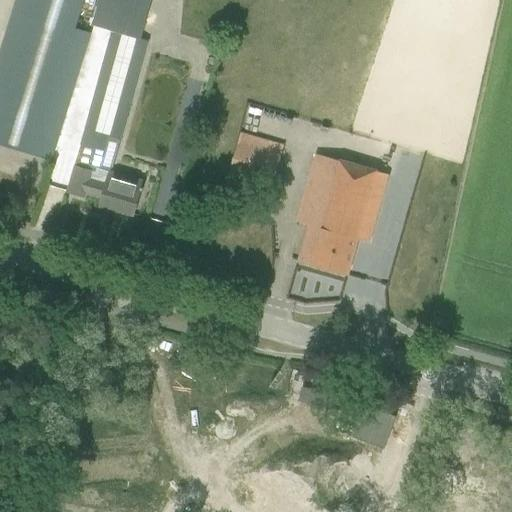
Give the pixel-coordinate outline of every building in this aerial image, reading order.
[(16,0),(0,52),(0,145),(49,161),(88,36),(75,32),(84,0),(16,0)] [(71,129),(70,132),(65,151),(113,164),(138,73),(148,41),(139,38),(149,0),(101,0),(94,27),(110,32),(82,132),(71,129)] [(258,139),(262,126),(242,122),(239,134),(258,139)] [(236,143),(227,174),(269,186),(279,156),(236,143)] [(317,155),(302,203),(297,223),(308,226),(298,261),(346,275),(356,240),(368,243),(387,175),(364,169),(317,155)] [(141,183),(109,173),(96,169),(94,173),(74,167),(67,193),(83,198),(84,194),(101,198),(98,206),(132,216),(139,193),(141,183)] [(388,414),(363,405),(351,438),(376,447),(388,414)] [(281,486),(205,467),(193,511),(277,511),(282,493),(351,510),(356,492),(375,497),(386,452),(353,443),(343,483),(286,468),(281,486)]
